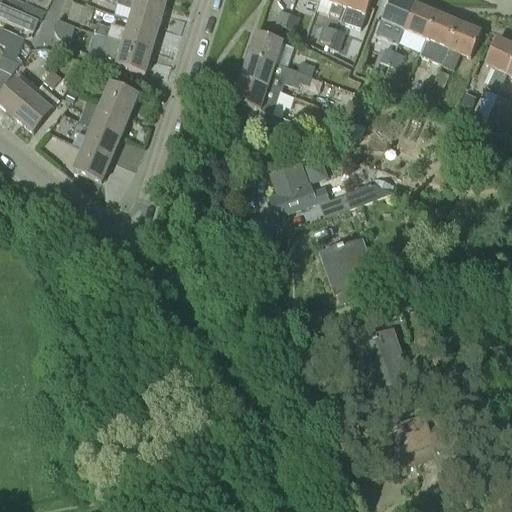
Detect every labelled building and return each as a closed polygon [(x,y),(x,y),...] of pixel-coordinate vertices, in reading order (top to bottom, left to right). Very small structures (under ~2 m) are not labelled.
[(0,0),(0,7),(38,23),(41,24),(45,14),(12,1),(12,0),(0,0)] [(159,31),(166,8),(137,0),(105,0),(104,3),(117,6),(117,9),(132,13),(129,22),(159,31)] [(137,0),(166,8),(168,0),(137,0)] [(340,18),(346,0),(320,0),(320,2),(332,7),(330,15),(340,18)] [(346,0),(340,18),(341,18),(340,22),(362,30),(372,0),(346,0)] [(404,33),(415,8),(395,0),(391,0),(382,24),(404,33)] [(73,4),(68,21),(89,28),(94,11),(73,4)] [(34,35),(38,23),(0,7),(0,20),(8,24),(7,25),(34,35)] [(404,33),(405,34),(426,43),(437,17),(415,8),(404,33)] [(285,31),(290,17),(280,14),(272,35),(282,39),(285,31)] [(290,17),(285,31),(295,35),(300,21),(290,17)] [(442,67),(459,27),(437,17),(426,43),(421,55),(420,58),(442,67)] [(152,54),(159,31),(129,22),(126,32),(111,28),(110,31),(97,27),(94,36),(106,39),(105,41),(152,54)] [(64,47),(68,50),(74,31),(66,28),(56,25),(54,30),(54,36),(59,43),(64,47)] [(459,27),(442,67),(454,72),(460,58),(471,62),(482,36),(459,27)] [(331,47),(335,32),(326,29),(321,43),(331,47)] [(2,60),(15,65),(24,41),(0,32),(0,47),(6,50),(2,60)] [(335,32),(331,47),(330,50),(339,54),(346,34),(341,32),(340,34),(335,32)] [(286,72),(286,71),(293,51),(283,48),(284,45),(257,36),(249,60),(286,72)] [(145,77),(152,54),(105,41),(99,63),(115,68),(145,77)] [(507,78),(511,66),(511,49),(496,42),(485,68),(495,73),(487,89),(499,95),(507,78)] [(390,68),(395,55),(385,51),(380,65),(390,68)] [(395,55),(390,68),(399,72),(405,59),(395,55)] [(0,73),(11,79),(20,67),(15,65),(2,60),(0,64),(0,73)] [(297,75),(286,71),(286,72),(249,60),(241,83),(280,95),(282,95),(284,88),(298,92),(300,87),(308,90),(312,80),(297,75)] [(297,75),(312,80),(315,69),(301,64),(297,75)] [(449,78),(439,74),(428,99),(416,93),(411,105),(423,111),(433,115),(449,78)] [(44,85),(52,92),(61,81),(53,75),(44,85)] [(35,97),(39,92),(22,78),(17,83),(16,82),(0,101),(0,109),(15,122),(35,97)] [(273,118),(280,95),(241,83),(234,106),(261,114),(259,120),(288,132),(291,124),(282,121),(273,118)] [(101,109),(130,121),(139,98),(111,86),(101,109)] [(68,94),(65,102),(73,106),(76,98),(68,94)] [(492,113),(498,99),(488,95),(473,127),(483,132),(492,113)] [(354,117),(361,100),(351,96),(344,113),(354,117)] [(34,137),(54,113),(35,97),(15,122),(34,137)] [(498,99),(492,113),(502,117),(508,104),(498,99)] [(466,124),(471,113),(459,107),(454,119),(466,124)] [(130,121),(101,109),(93,130),(92,131),(120,143),(130,121)] [(111,165),(120,143),(92,131),(83,153),(111,165)] [(126,144),(121,164),(141,169),(146,148),(126,144)] [(102,187),(111,165),(83,153),(74,175),(102,187)] [(309,187),(302,169),(272,180),(279,200),(271,203),(276,217),(275,217),(277,222),(331,207),(325,190),(312,195),(309,187)] [(312,189),(330,186),(327,169),(309,172),(312,189)] [(392,196),(395,188),(375,182),(373,190),(392,196)] [(394,198),(392,196),(373,190),(371,189),(352,196),(345,198),(345,199),(351,212),(351,213),(358,210),(391,199),(394,198)] [(377,285),(363,244),(322,259),(340,308),(357,301),(354,293),(377,285)] [(414,296),(423,318),(438,312),(429,290),(414,296)] [(388,326),(394,345),(407,340),(401,322),(388,326)] [(404,386),(387,339),(373,345),(373,346),(362,350),(372,377),(363,380),(369,399),(373,397),(373,396),(404,386)] [(426,424),(395,435),(401,452),(389,456),(395,471),(394,471),(395,475),(398,474),(398,473),(435,460),(435,462),(437,461),(438,464),(446,485),(457,481),(446,451),(437,454),(426,424)]
